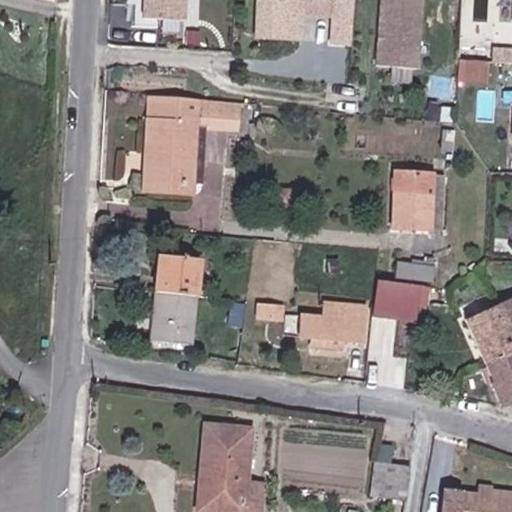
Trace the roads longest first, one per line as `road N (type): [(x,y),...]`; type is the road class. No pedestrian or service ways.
road 1 (residential): [(67,356),(398,402),(511,443)]
road 2 (residential): [(83,0),(67,356)]
road 3 (residential): [(67,356),(50,511)]
